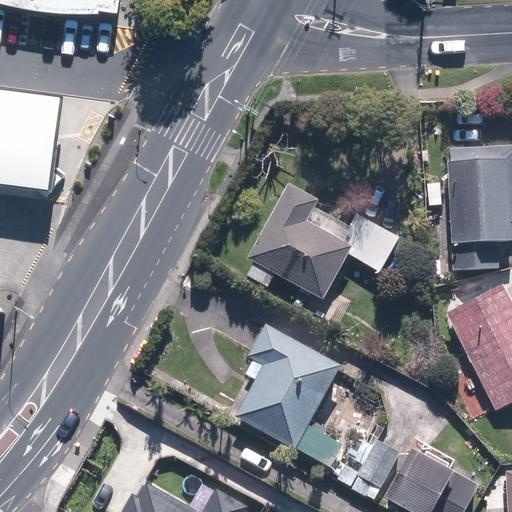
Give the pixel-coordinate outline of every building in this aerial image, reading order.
[(117,0),(22,0),(116,13),(117,0)] [(0,184),(50,191),(62,97),(0,89),(0,184)] [(511,148),(446,150),(449,273),(498,271),(497,246),(510,245),(509,225),(511,225),(511,148)] [(442,184),(423,185),(423,210),(443,210),(442,184)] [(346,229),(311,209),(315,203),(286,186),(244,259),(251,263),(244,275),(266,288),(273,276),(319,302),(344,258),(376,276),(398,237),(366,219),(355,213),(346,229)] [(511,313),(498,287),(441,316),(491,413),(511,402),(511,313)] [(230,420),(327,473),(341,446),(304,426),(336,368),(261,327),(235,374),(250,383),(230,420)] [(374,440),(354,476),(379,489),(398,454),(374,440)] [(414,440),(380,503),(395,511),(462,511),(476,488),(448,473),(454,462),(414,440)] [(511,511),(511,471),(502,473),(504,511),(511,511)] [(129,497),(120,511),(246,511),(247,510),(213,490),(199,511),(191,511),(144,484),(134,500),(129,497)]
